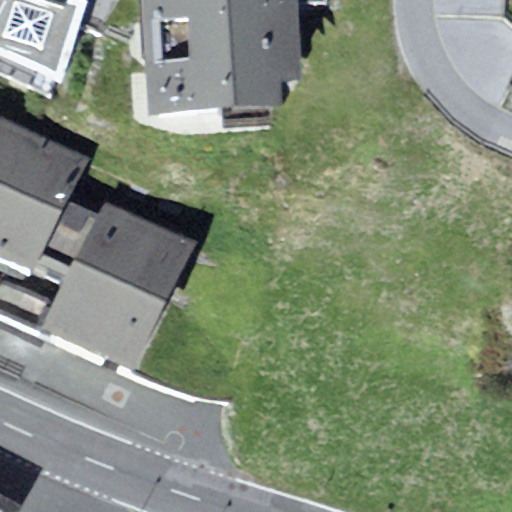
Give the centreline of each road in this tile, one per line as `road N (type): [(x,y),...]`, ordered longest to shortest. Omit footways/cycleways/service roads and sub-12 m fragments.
road 1 (secondary): [(0,379),(338,511)]
road 2 (residential): [(415,0),(440,71),(511,126)]
